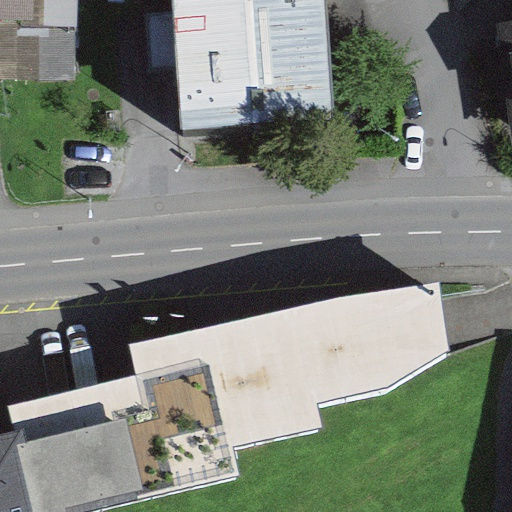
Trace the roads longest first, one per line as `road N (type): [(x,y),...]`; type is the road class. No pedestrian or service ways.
road 1 (secondary): [(0,269),(454,232)]
road 2 (residential): [(428,0),(443,73),(454,232)]
road 3 (track): [(511,374),(494,444),(495,511)]
